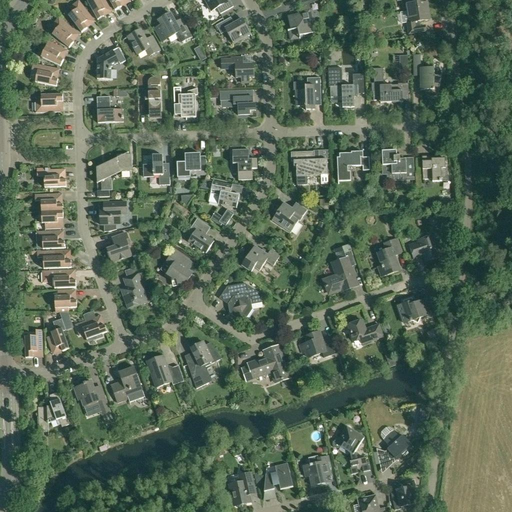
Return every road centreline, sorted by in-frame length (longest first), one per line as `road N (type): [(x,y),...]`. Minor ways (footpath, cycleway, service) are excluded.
road 1 (residential): [(466,238),(428,511)]
road 2 (residential): [(193,301),(249,340),(426,280)]
road 3 (residential): [(466,238),(469,159),(446,0)]
road 4 (residential): [(123,346),(83,227),(80,136)]
road 5 (residential): [(193,301),(267,186),(271,131)]
road 6 (residential): [(80,136),(271,131)]
road 7 (residential): [(80,136),(84,56),(104,35),(166,0)]
road 8 (residential): [(271,131),(433,127)]
road 9 (tertiary): [(6,373),(0,214)]
road 10 (residential): [(271,131),(267,39),(246,0)]
road 11 (tertiary): [(0,505),(8,474),(6,373)]
road 12 (residential): [(6,373),(65,369),(123,346)]
